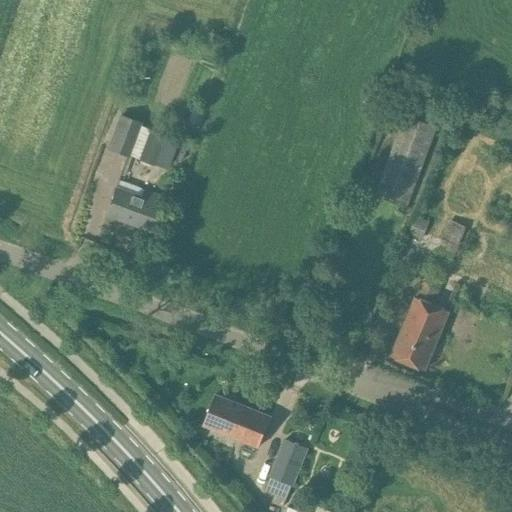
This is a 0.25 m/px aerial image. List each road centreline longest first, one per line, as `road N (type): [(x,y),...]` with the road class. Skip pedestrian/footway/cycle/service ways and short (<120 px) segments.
road 1 (unclassified): [(511,449),(312,365),(0,252)]
road 2 (secondary): [(177,511),(0,333)]
